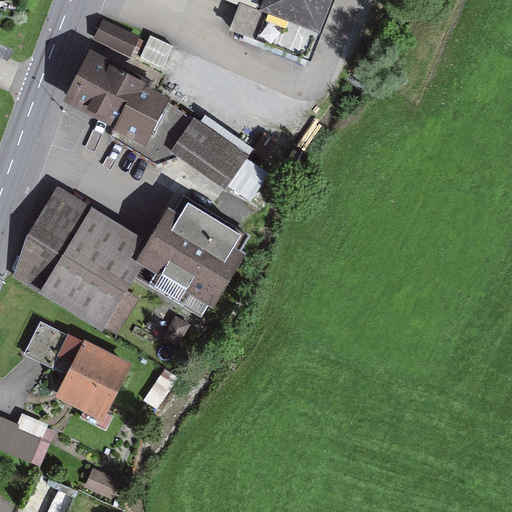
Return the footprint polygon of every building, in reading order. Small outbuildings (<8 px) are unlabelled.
[(245,0),(208,0),(240,14),(245,0)] [(310,58),(330,0),(272,0),(258,40),(310,58)] [(137,39),(103,22),(94,40),(128,56),(137,39)] [(142,57),(156,62),(165,43),(151,37),(142,57)] [(167,100),(92,59),(69,101),(144,142),(167,100)] [(246,157),(196,122),(175,153),(225,188),(246,157)] [(126,261),(139,241),(59,192),(18,280),(99,329),(137,268),(126,261)] [(245,239),(189,207),(146,282),(201,314),(245,239)] [(43,369),(59,336),(31,323),(15,355),(43,369)] [(103,418),(128,369),(86,347),(60,396),(103,418)] [(0,452),(22,462),(37,424),(14,415),(9,427),(0,423),(0,452)] [(102,498),(109,481),(86,471),(79,488),(102,498)]
